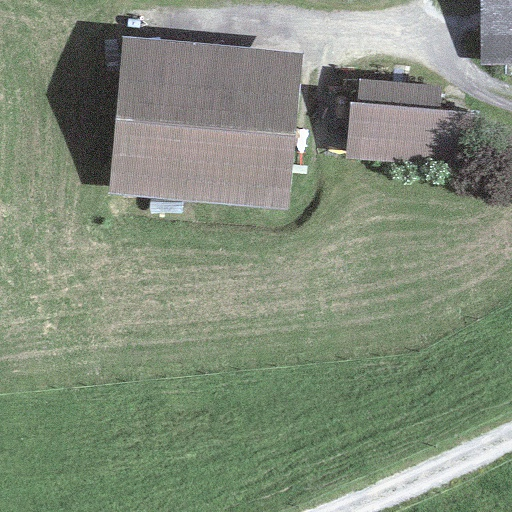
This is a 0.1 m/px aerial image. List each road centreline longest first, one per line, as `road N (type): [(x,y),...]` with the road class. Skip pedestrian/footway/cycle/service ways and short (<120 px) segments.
road 1 (track): [(245,7),(399,22),(473,73),(511,89)]
road 2 (track): [(329,511),(511,429)]
